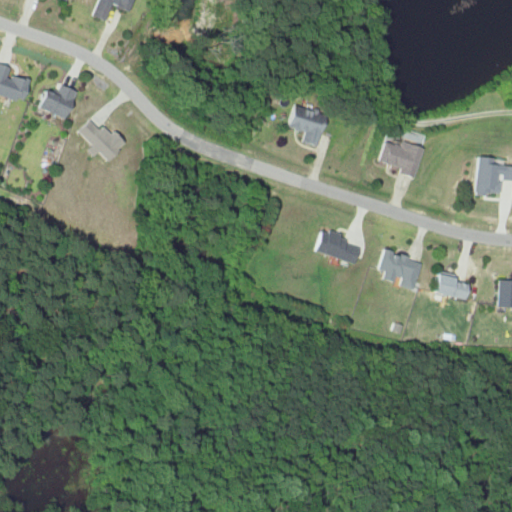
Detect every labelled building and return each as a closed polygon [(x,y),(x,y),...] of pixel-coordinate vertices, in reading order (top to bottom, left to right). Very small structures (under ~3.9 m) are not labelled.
[(93,0),(88,15),(102,20),(108,5),(125,11),(129,0),(93,0)] [(25,79),(4,73),(6,66),(0,64),(0,95),(19,101),(25,79)] [(49,93),(37,88),(30,105),(61,118),(72,90),(54,83),(49,93)] [(281,127),(299,130),(297,143),(315,145),(320,112),(284,107),(281,127)] [(71,132),(93,152),(93,151),(103,160),(121,141),(109,130),(106,133),(98,125),(94,129),(83,119),(71,132)] [(409,177),(418,147),(395,140),(394,146),(379,141),(373,160),(395,167),(393,172),(409,177)] [(511,179),(511,165),(487,163),(487,156),(470,155),(468,192),(495,194),(496,179),(511,180),(511,179)] [(313,228),(307,251),(351,262),(354,247),(340,243),(342,236),(313,228)] [(416,260),(376,249),(371,268),(378,270),(376,278),(391,282),(390,284),(409,289),(416,260)] [(425,291),(461,299),(464,282),(450,279),(451,274),(430,269),(425,291)] [(511,279),(493,279),(493,305),(511,305),(511,279)]
